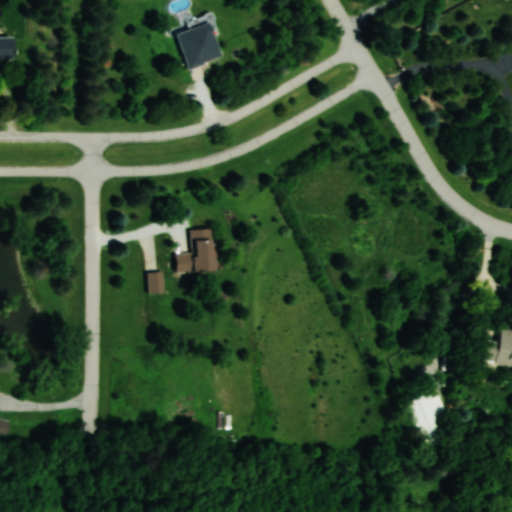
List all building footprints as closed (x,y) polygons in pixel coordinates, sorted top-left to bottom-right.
[(175,34),(187,69),(220,57),(208,22),(175,34)] [(0,59),(12,59),(12,36),(0,35),(0,59)] [(188,230),(189,253),(174,254),(174,273),(213,271),(211,229),(188,230)] [(147,274),(149,293),(162,292),(160,272),(147,274)] [(511,366),(511,327),(500,326),(498,340),(486,339),(483,363),(511,366)] [(403,402),(420,445),(445,436),(429,393),(403,402)] [(0,435),(5,437),(10,422),(0,418),(0,435)]
